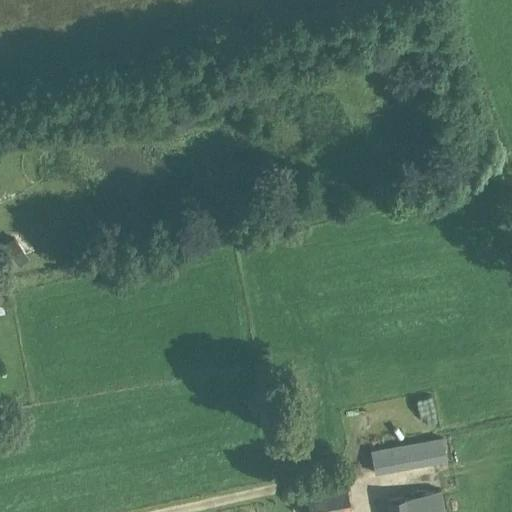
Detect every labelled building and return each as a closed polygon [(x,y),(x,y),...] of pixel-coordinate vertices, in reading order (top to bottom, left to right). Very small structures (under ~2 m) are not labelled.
[(15,233),(4,240),(14,258),(26,252),(15,233)] [(396,371),(391,354),(358,363),(363,380),(396,371)] [(464,385),(372,406),(378,432),(470,411),(464,385)] [(370,451),(375,474),(447,461),(442,438),(370,451)] [(306,495),(309,511),(351,511),(346,487),(306,495)] [(445,511),(441,490),(386,501),(388,511),(445,511)]
